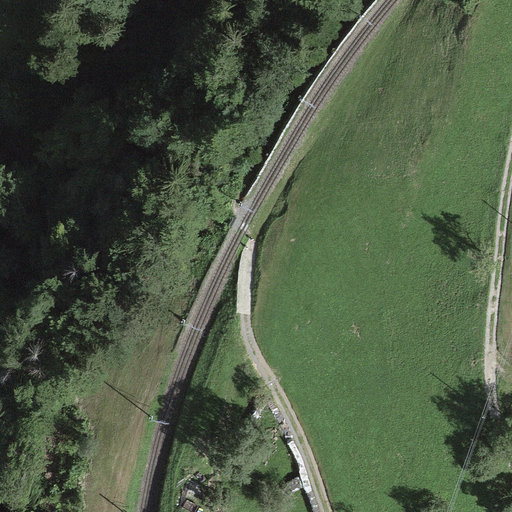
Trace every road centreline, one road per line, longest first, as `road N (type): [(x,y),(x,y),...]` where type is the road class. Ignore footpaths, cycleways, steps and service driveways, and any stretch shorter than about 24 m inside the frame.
road 1 (track): [(325,511),(247,337),(249,230)]
road 2 (track): [(511,434),(499,406),(493,283),(511,189)]
